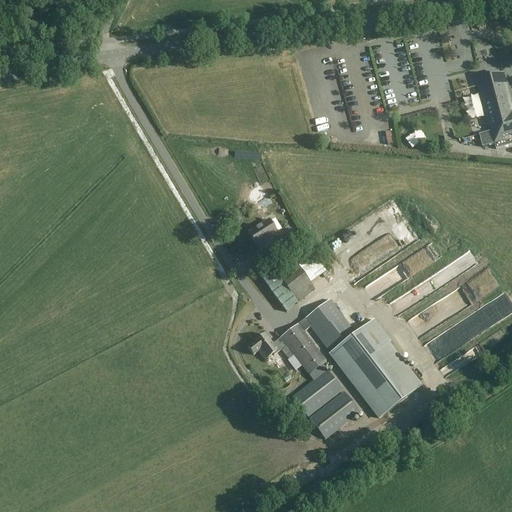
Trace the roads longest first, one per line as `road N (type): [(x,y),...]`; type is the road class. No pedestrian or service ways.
road 1 (track): [(277,511),(331,478),(315,445),(280,433),(231,364),(225,341),(233,295),(107,75),(116,69)]
road 2 (tertiary): [(0,78),(511,1)]
